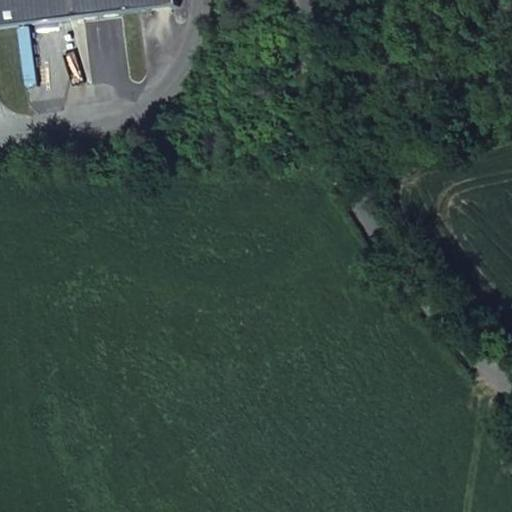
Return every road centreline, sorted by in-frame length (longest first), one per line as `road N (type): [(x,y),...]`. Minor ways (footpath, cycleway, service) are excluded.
road 1 (unclassified): [(511,396),(406,274),(337,151),(315,0)]
road 2 (track): [(443,511),(473,359)]
